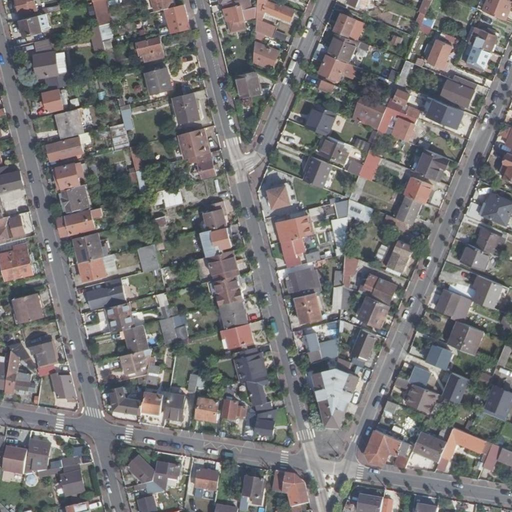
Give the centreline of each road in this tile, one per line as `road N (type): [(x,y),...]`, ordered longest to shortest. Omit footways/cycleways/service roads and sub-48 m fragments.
road 1 (residential): [(345,470),(511,68)]
road 2 (residential): [(97,428),(0,43)]
road 3 (residential): [(313,463),(239,168)]
road 4 (residential): [(313,463),(97,428)]
road 5 (residential): [(239,168),(260,149),(323,0)]
road 6 (residential): [(239,168),(196,0)]
road 7 (residential): [(345,470),(511,498)]
